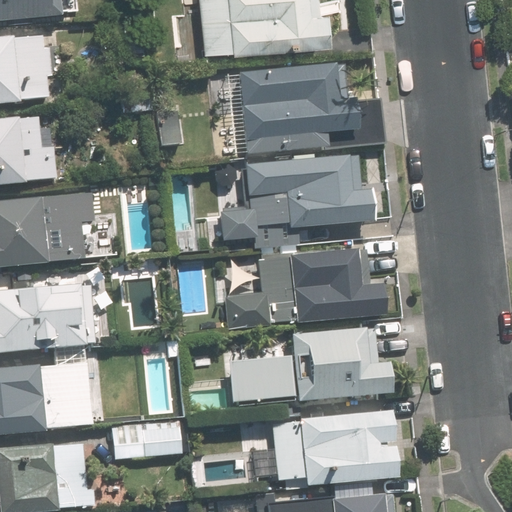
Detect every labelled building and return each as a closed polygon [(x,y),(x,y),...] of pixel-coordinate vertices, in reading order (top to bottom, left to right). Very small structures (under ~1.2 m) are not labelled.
[(0,0),(0,19),(63,13),(62,0),(0,0)] [(203,0),(209,50),(339,35),(335,0),(203,0)] [(145,12),(126,13),(130,51),(149,50),(145,12)] [(0,101),(50,97),(44,32),(0,36),(0,101)] [(346,61),(240,70),(248,153),(331,145),(330,130),(361,127),(359,99),(349,99),(346,61)] [(161,144),(181,142),(178,111),(158,113),(161,144)] [(0,183),(57,178),(54,145),(42,146),(39,114),(0,117),(0,183)] [(359,151),(246,161),(250,204),(221,206),(223,238),(259,235),(259,229),(376,219),(373,186),(362,187),(359,151)] [(0,199),(0,265),(99,257),(93,191),(0,199)] [(262,291),(225,294),(228,327),(388,312),(385,280),(370,281),(367,247),(259,256),(262,291)] [(0,351),(97,342),(91,281),(0,289),(0,351)] [(300,399),(394,390),(392,360),(379,361),(376,325),(294,332),(300,399)] [(230,359),(234,400),(297,394),(293,353),(230,359)] [(0,367),(0,432),(94,424),(88,360),(0,367)] [(307,476),(307,483),(401,475),(395,408),(273,418),(278,478),(307,476)] [(111,426),(114,458),(186,451),(183,420),(111,426)] [(0,447),(0,511),(89,505),(83,440),(0,447)] [(394,511),(393,491),(269,502),(269,511),(394,511)]
